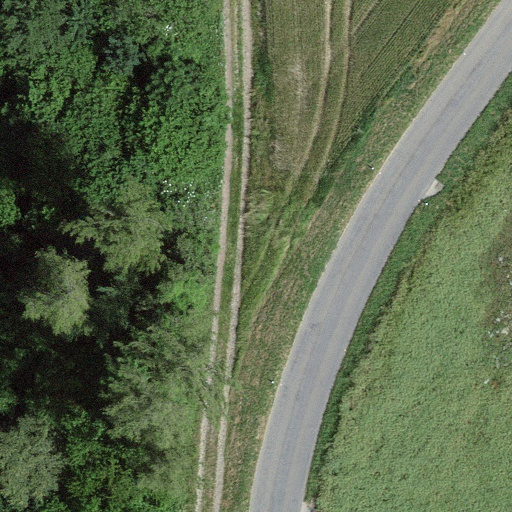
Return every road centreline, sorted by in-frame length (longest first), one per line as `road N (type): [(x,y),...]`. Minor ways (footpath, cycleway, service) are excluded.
road 1 (tertiary): [(275,511),(300,402),(370,235),(511,22)]
road 2 (track): [(212,511),(236,159),(233,0)]
